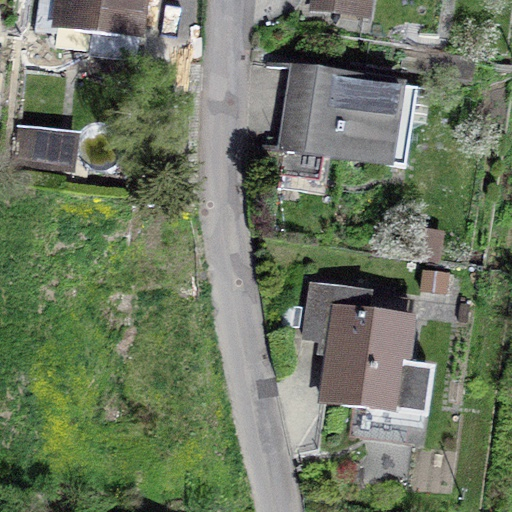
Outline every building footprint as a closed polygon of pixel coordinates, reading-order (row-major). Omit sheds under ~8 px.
[(91,61),(134,68),(144,0),(60,0),(58,21),(97,27),(91,61)] [(311,0),(309,11),(368,20),(370,0),(311,0)] [(325,158),(391,168),(402,90),(331,80),(333,63),(300,58),(283,180),(322,186),(325,158)] [(171,205),(128,203),(124,294),(167,296),(171,205)] [(416,303),(312,289),(305,341),(331,345),(323,404),(428,419),(434,372),(407,368),(416,303)] [(109,309),(86,308),(85,360),(78,360),(76,415),(107,416),(106,430),(171,432),(175,319),(109,316),(109,309)]
